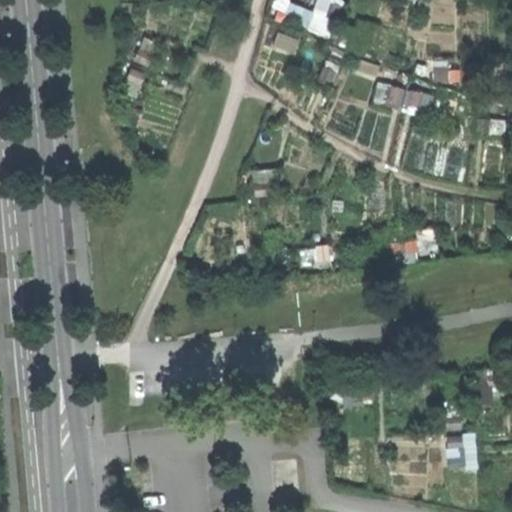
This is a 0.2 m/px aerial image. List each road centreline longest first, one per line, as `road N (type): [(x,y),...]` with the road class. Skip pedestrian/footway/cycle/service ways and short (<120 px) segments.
road 1 (tertiary): [(57,330),(25,0)]
road 2 (tertiary): [(90,511),(57,330)]
road 3 (tertiary): [(57,330),(61,511)]
